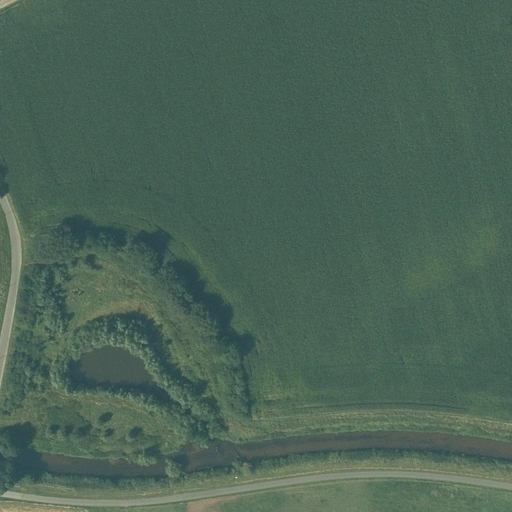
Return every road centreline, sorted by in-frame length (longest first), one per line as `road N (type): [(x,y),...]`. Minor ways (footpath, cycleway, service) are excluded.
road 1 (unclassified): [(511,488),(399,475),(133,505),(0,493)]
road 2 (unclassified): [(0,190),(16,248),(0,357)]
